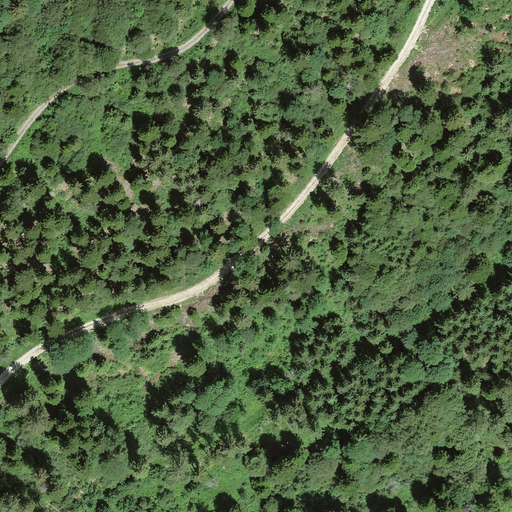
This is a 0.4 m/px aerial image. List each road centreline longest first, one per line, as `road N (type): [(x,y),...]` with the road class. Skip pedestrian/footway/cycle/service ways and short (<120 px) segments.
road 1 (track): [(431,0),(328,168),(270,233),(193,293),(64,337),(0,379)]
road 2 (track): [(231,0),(188,44),(153,60),(97,68),(64,87),(0,158)]
